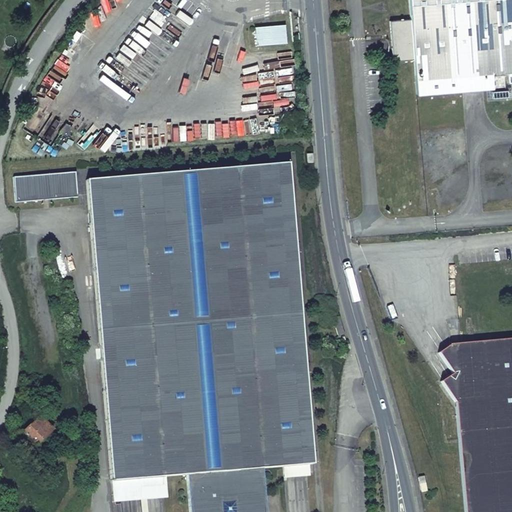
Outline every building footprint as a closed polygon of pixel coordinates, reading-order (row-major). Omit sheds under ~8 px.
[(511,0),(406,0),(409,20),(388,22),(391,62),(412,61),(414,80),(416,95),(491,89),(490,74),(511,72),(511,0)] [(285,24),(270,25),(270,32),(256,34),(257,48),(287,46),(285,24)] [(287,165),(85,181),(110,482),(185,476),(188,511),(264,511),(261,469),(312,465),(287,165)] [(13,178),(14,204),(77,199),(75,173),(13,178)] [(339,318),(334,319),(338,337),(344,335),(339,318)] [(511,511),(511,340),(450,345),(439,353),(453,373),(442,382),(456,403),(465,511),(511,511)] [(35,400),(30,405),(39,414),(44,409),(35,400)] [(18,437),(32,451),(52,430),(38,416),(18,437)]
